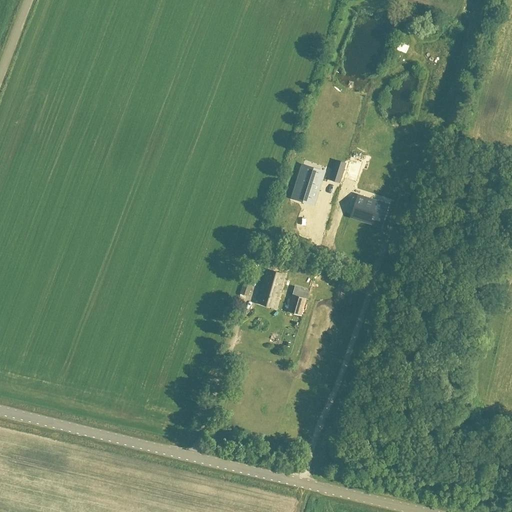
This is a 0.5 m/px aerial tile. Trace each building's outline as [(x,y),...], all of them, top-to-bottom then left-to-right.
[(350,159),(344,179),(356,183),(362,163),(350,159)] [(336,161),(330,181),(339,184),(345,164),(336,161)] [(313,206),(322,178),(301,172),(292,199),(313,206)] [(358,197),(351,218),(381,227),(387,206),(358,197)] [(275,309),(285,275),(267,270),(258,304),(275,309)] [(254,279),(246,277),(240,295),(248,298),(254,279)] [(363,285),(341,278),(339,286),(352,290),(347,304),(355,307),(363,285)] [(287,312),(301,316),(306,299),(292,295),(287,312)] [(282,349),(280,355),(288,358),(290,352),(282,349)]
